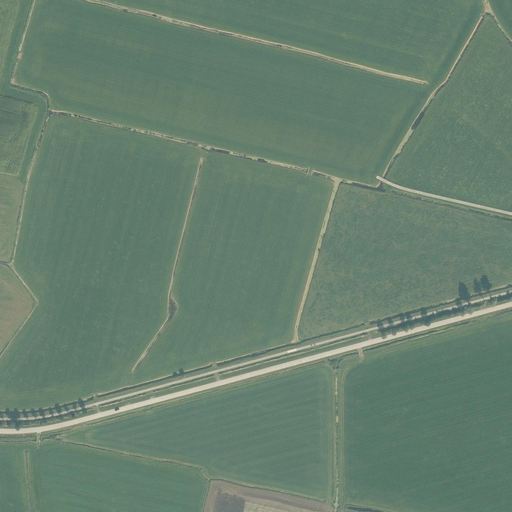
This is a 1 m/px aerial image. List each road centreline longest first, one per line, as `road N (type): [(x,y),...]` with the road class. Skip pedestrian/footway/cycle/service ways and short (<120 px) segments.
road 1 (tertiary): [(0,431),(54,427),(511,304)]
road 2 (track): [(511,214),(377,178)]
